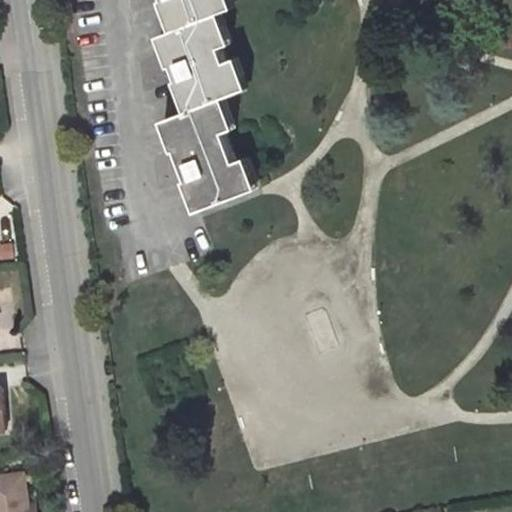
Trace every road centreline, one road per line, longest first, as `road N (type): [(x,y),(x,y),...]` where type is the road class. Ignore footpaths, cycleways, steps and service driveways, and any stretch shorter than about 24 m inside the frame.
road 1 (tertiary): [(99,511),(28,0)]
road 2 (residential): [(157,232),(120,0)]
